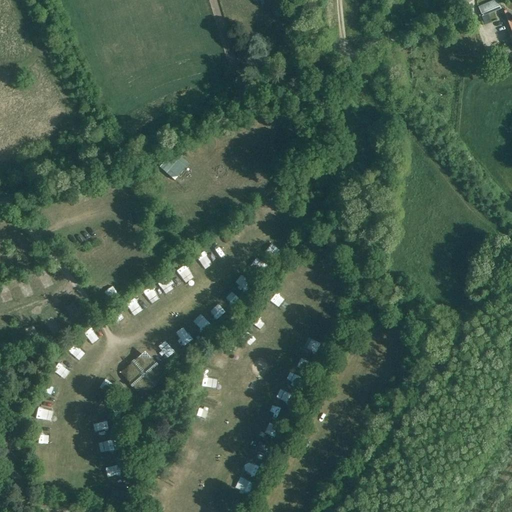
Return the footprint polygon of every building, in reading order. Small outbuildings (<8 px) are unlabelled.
[(501,8),(497,0),(495,0),(478,7),(482,16),(501,8)] [(511,23),(507,10),(501,12),(507,26),(508,30),(508,31),(507,31),(511,44),(511,23)] [(32,79),(28,70),(21,74),(24,82),(32,79)] [(262,207),(268,215),(276,209),(270,200),(262,207)] [(103,205),(82,212),(84,218),(91,216),(93,221),(107,217),(103,205)] [(120,226),(126,239),(136,234),(129,221),(120,226)] [(285,243),(289,237),(283,233),(279,239),(285,243)] [(118,234),(108,240),(116,253),(126,246),(118,234)] [(103,244),(94,250),(102,261),(111,255),(103,244)] [(142,278),(150,274),(144,262),(136,267),(142,278)] [(129,272),(119,277),(126,290),(136,285),(129,272)] [(0,287),(0,291),(3,301),(13,298),(9,285),(0,287)] [(147,289),(140,293),(147,305),(154,301),(147,289)] [(233,306),(240,299),(233,292),(226,299),(233,306)] [(137,311),(144,306),(139,298),(132,303),(137,311)] [(220,305),(211,313),(218,320),(227,312),(220,305)] [(115,314),(118,327),(128,325),(124,312),(115,314)] [(94,347),(102,341),(93,329),(84,335),(94,347)] [(161,345),(170,357),(178,350),(169,338),(161,345)] [(57,368),(71,377),(78,368),(64,359),(57,368)] [(144,363),(142,360),(141,361),(140,361),(138,362),(136,363),(135,363),(136,364),(135,365),(134,365),(133,365),(132,366),(132,367),(131,368),(131,369),(130,370),(130,371),(132,374),(130,376),(130,377),(130,379),(131,380),(132,381),(132,382),(133,383),(134,384),(135,385),(136,386),(138,387),(139,387),(140,388),(143,385),(145,388),(147,386),(154,379),(155,380),(157,378),(155,375),(157,373),(157,371),(157,370),(156,369),(155,368),(155,366),(154,365),(153,364),(152,363),(151,363),(149,362),(148,361),(147,361),(144,363)] [(53,394),(56,386),(48,383),(45,392),(53,394)] [(107,398),(94,399),(95,409),(108,408),(107,398)] [(38,403),(36,414),(51,417),(53,406),(38,403)] [(94,424),(96,435),(113,432),(111,422),(94,424)] [(40,442),(49,441),(48,433),(39,433),(40,442)]
